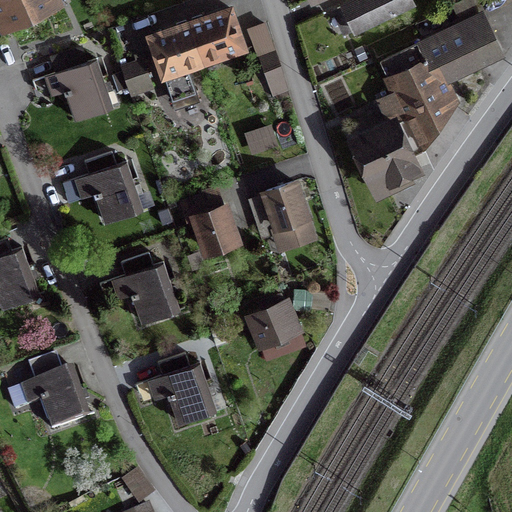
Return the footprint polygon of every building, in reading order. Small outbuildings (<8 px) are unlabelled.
[(58,0),(0,0),(0,30),(1,33),(61,6),(58,0)] [(412,5),(409,0),(351,0),(329,11),(340,33),(350,28),(353,34),(412,5)] [(189,22),(203,66),(247,51),(232,8),(189,22)] [(501,56),(480,13),(417,43),(426,66),(383,79),(421,149),(458,102),(448,80),(501,56)] [(203,66),(189,22),(149,36),(163,79),(203,66)] [(261,25),(248,30),(271,94),(284,89),(261,25)] [(93,60),(82,63),(79,49),(49,56),(52,71),(43,74),(49,96),(64,92),(72,120),(106,111),(93,60)] [(138,59),(120,66),(130,95),(149,88),(138,59)] [(423,174),(395,115),(349,136),(377,195),(423,174)] [(267,127),(240,134),(246,154),(272,147),(267,127)] [(124,165),(72,181),(78,199),(90,196),(99,225),(138,213),(124,165)] [(310,219),(297,180),(258,193),(259,197),(246,201),(256,231),(269,226),(278,252),(314,240),(307,220),(310,219)] [(202,254),(237,242),(223,202),(218,203),(213,190),(178,203),(185,221),(189,219),(202,254)] [(0,309),(37,297),(20,249),(0,256),(0,309)] [(176,312),(162,265),(109,281),(114,298),(129,293),(138,324),(176,312)] [(288,298),(243,317),(257,352),(302,333),(288,298)] [(27,363),(35,383),(23,387),(30,405),(45,399),(55,427),(87,416),(79,392),(71,370),(62,373),(53,352),(27,363)] [(195,368),(146,381),(151,401),(166,396),(174,427),(208,418),(195,368)] [(148,492),(133,471),(118,482),(133,503),(148,492)]
